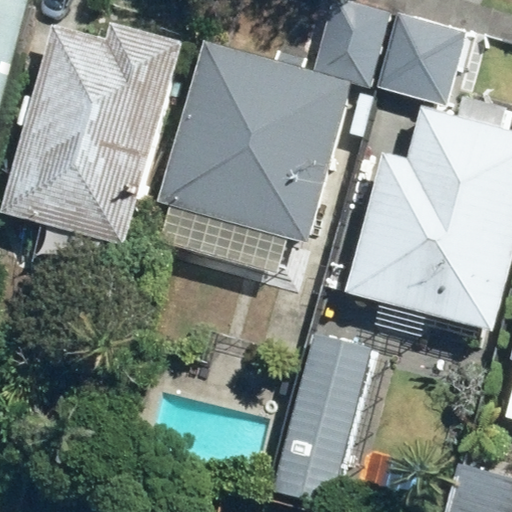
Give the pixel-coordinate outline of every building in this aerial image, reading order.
[(0,33),(8,4),(0,1),(0,33)] [(370,95),(391,20),(336,4),(315,81),(205,49),(161,210),(173,211),(162,248),(280,281),(290,246),(307,251),(352,90),(370,95)] [(397,19),(376,95),(454,117),(475,40),(397,19)] [(107,53),(53,39),(4,222),(124,255),(179,53),(112,34),(107,53)] [(410,168),(386,162),(348,300),(491,340),(511,263),(511,140),(506,139),(511,118),(465,106),(459,126),(425,117),(410,168)] [(330,509),(374,348),(315,333),(271,493),(330,509)] [(511,511),(511,475),(459,461),(445,511),(511,511)]
